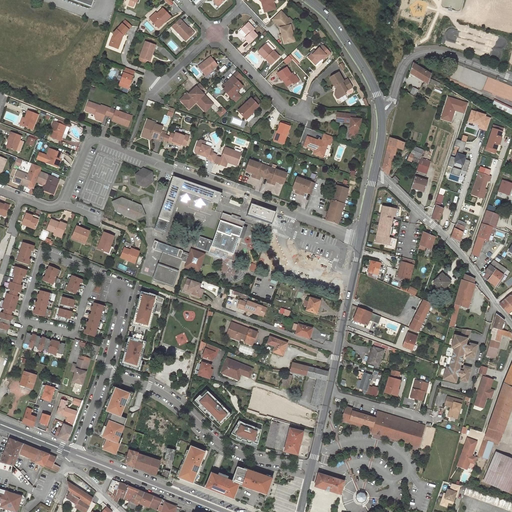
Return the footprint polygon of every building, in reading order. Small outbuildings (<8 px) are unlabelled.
[(262,0),(261,2),(263,9),(266,8),(267,11),(275,9),(273,4),(274,4),(273,2),(275,1),(274,0),(262,0)] [(170,16),(163,9),(157,14),(156,13),(150,19),(156,26),(163,19),(164,21),(170,16)] [(281,11),(272,19),(280,27),(285,44),(292,42),(291,36),(293,36),(292,30),(289,22),(287,20),(288,19),(288,18),(281,11)] [(179,18),(171,26),(185,40),(193,33),(179,18)] [(158,28),(164,21),(163,19),(156,26),(158,28)] [(131,26),(124,21),(113,34),(114,35),(112,36),(110,43),(113,44),(115,46),(118,47),(121,38),(120,37),(122,33),(124,35),(131,26)] [(255,29),(248,23),(242,29),(239,32),(244,37),(246,35),(247,36),(245,38),(250,43),(257,36),(253,31),(255,29)] [(155,45),(146,41),(140,57),(150,61),(155,45)] [(265,59),(271,65),(279,57),(273,50),(272,51),(266,44),(259,51),(265,59)] [(317,60),(320,60),(322,58),(323,60),(330,53),(324,45),(320,48),(319,48),(316,51),(313,54),(312,53),(308,57),(314,64),(317,60)] [(259,51),(257,52),(264,60),(265,59),(259,51)] [(282,60),(285,64),(291,59),(288,55),(282,60)] [(217,65),(211,57),(198,67),(205,75),(217,65)] [(430,74),(413,63),(413,64),(410,73),(424,82),(427,84),(428,81),(429,78),(430,74)] [(135,71),(125,67),(120,82),(124,84),(123,87),(128,90),(135,71)] [(291,74),(286,67),(278,73),(282,79),(284,79),(285,78),(289,85),(292,82),(293,84),(297,82),(294,76),(292,73),(291,74)] [(338,72),(331,77),(330,79),(334,85),(336,85),(337,88),(337,89),(336,90),(336,91),(334,94),(337,98),(338,99),(346,94),(345,91),(352,86),(347,78),(344,81),(338,72)] [(233,77),(230,80),(231,82),(227,86),(223,90),(236,102),(241,97),(237,92),(243,86),(233,77)] [(511,86),(505,84),(503,90),(500,89),(498,95),(504,97),(505,93),(510,94),(511,88),(511,86)] [(201,91),(196,87),(189,94),(181,101),(189,109),(196,102),(203,110),(211,102),(201,91)] [(181,101),(189,94),(187,92),(180,100),(181,101)] [(445,96),(440,119),(451,122),(453,111),(463,113),(466,101),(445,96)] [(253,100),(251,98),(238,111),(245,118),(249,113),(250,114),(252,112),(259,106),(258,105),(253,100)] [(508,107),(494,100),(493,104),(506,111),(508,107)] [(101,106),(88,102),(85,111),(95,114),(94,116),(96,119),(102,121),(105,114),(107,107),(101,105),(101,106)] [(211,102),(203,110),(205,111),(213,104),(211,102)] [(108,116),(113,117),(112,120),(118,122),(118,123),(127,126),(131,116),(111,109),(108,116)] [(28,111),(25,118),(26,119),(23,126),(32,129),(38,115),(28,111)] [(478,128),(487,130),(491,119),(485,117),(485,115),(472,111),(470,117),(475,119),(473,123),(478,124),(480,124),(479,125),(478,128)] [(355,115),(344,114),(343,122),(350,122),(349,136),(357,138),(358,133),(356,133),(357,128),(360,129),(361,119),(355,118),(355,115)] [(67,123),(58,120),(57,123),(54,122),(51,130),(53,131),(51,137),(60,141),(67,123)] [(158,140),(161,132),(163,127),(155,125),(147,122),(142,134),(147,136),(148,135),(150,136),(152,137),(158,140)] [(281,123),(280,123),(277,132),(279,132),(275,141),(284,144),(290,126),(289,126),(289,124),(282,122),(281,123)] [(498,141),(499,137),(501,138),(502,132),(500,131),(499,130),(500,127),(494,125),(490,138),(498,141)] [(21,137),(11,133),(8,141),(10,141),(10,143),(9,143),(7,148),(16,151),(21,137)] [(184,136),(178,134),(176,133),(175,135),(171,133),(168,142),(177,144),(177,143),(181,144),(186,146),(189,138),(184,137),(184,136)] [(333,136),(325,133),(322,140),(322,141),(320,141),(320,142),(318,141),(318,140),(308,136),(304,146),(315,150),(314,152),(319,154),(320,152),(324,153),(328,144),(330,145),(333,136)] [(404,143),(390,138),(382,169),(388,174),(395,147),(402,149),(404,143)] [(498,144),(497,144),(498,141),(490,138),(485,150),(491,152),(492,149),(496,150),(498,144)] [(466,143),(456,140),(448,165),(453,167),(455,162),(463,164),(461,169),(467,171),(471,160),(465,159),(466,156),(462,155),(466,143)] [(217,156),(217,154),(213,153),(213,151),(210,149),(210,148),(204,146),(205,142),(201,141),(198,142),(195,151),(196,153),(207,157),(207,159),(210,160),(211,161),(214,162),(217,156)] [(420,158),(423,150),(413,146),(410,153),(412,153),(411,154),(414,155),(420,158)] [(217,156),(214,162),(226,167),(228,162),(228,161),(238,164),(242,153),(225,147),(222,158),(217,156)] [(63,154),(52,150),(49,157),(47,156),(39,153),(37,159),(58,167),(63,154)] [(16,158),(14,164),(19,166),(22,160),(16,158)] [(424,159),(420,158),(420,160),(416,170),(426,173),(428,167),(422,165),(424,159)] [(287,173),(250,160),(246,170),(253,173),(252,177),(259,179),(261,176),(269,179),(267,182),(274,184),(276,181),(283,184),(287,173)] [(453,167),(451,173),(459,176),(461,169),(453,167)] [(479,172),(488,175),(490,170),(481,167),(479,172)] [(152,172),(142,169),(135,174),(136,184),(146,188),(153,182),(152,172)] [(28,176),(17,171),(14,181),(22,184),(23,183),(28,186),(30,179),(27,178),(28,176)] [(58,179),(41,172),(37,183),(44,186),(43,190),(53,194),(56,188),(55,188),(58,179)] [(488,175),(479,172),(471,194),(481,197),(484,189),(488,180),(489,180),(491,176),(488,175)] [(222,193),(173,176),(154,229),(165,233),(178,196),(180,191),(209,201),(218,204),(222,193)] [(311,194),(315,183),(297,177),(293,187),(297,189),(296,192),(303,195),(304,191),(311,194)] [(424,191),(427,181),(418,178),(417,177),(415,177),(412,187),(424,191)] [(511,184),(511,183),(503,180),(499,191),(509,195),(511,184)] [(336,185),(326,220),(338,224),(341,214),(348,189),(349,186),(337,183),(336,185)] [(180,191),(178,196),(179,197),(181,201),(187,203),(192,201),(195,206),(201,207),(207,207),(209,201),(180,191)] [(121,198),(116,200),(118,204),(114,206),(116,212),(122,214),(127,213),(129,217),(133,215),(135,219),(144,215),(141,206),(121,198)] [(0,203),(0,214),(5,216),(9,206),(3,204),(3,205),(0,203)] [(276,212),(251,204),(247,215),(272,223),(276,212)] [(399,209),(382,206),(381,213),(381,214),(381,216),(380,216),(377,232),(377,235),(376,235),(375,242),(391,246),(393,238),(384,236),(384,233),(391,235),(394,219),(388,218),(388,215),(398,217),(399,209)] [(438,220),(442,211),(436,208),(431,218),(438,220)] [(486,210),(482,223),(482,224),(492,227),(495,228),(499,215),(493,213),(486,210)] [(196,247),(218,255),(218,253),(221,253),(220,256),(231,260),(239,237),(241,238),(243,233),(241,232),(245,222),(231,217),(231,216),(223,213),(212,241),(200,237),(196,247)] [(33,216),(26,214),(22,224),(34,229),(38,220),(34,219),(32,218),(33,216)] [(47,229),(54,233),(62,235),(66,225),(61,223),(60,225),(59,224),(59,223),(51,220),(47,229)] [(454,228),(456,224),(448,220),(446,225),(454,228)] [(456,224),(454,228),(451,237),(459,241),(462,232),(464,227),(457,224),(456,224)] [(482,224),(478,235),(477,236),(484,239),(486,232),(490,233),(492,227),(482,224)] [(446,225),(444,230),(447,233),(451,237),(454,228),(446,225)] [(72,237),(77,239),(77,238),(85,241),(89,232),(76,227),(72,237)] [(114,236),(104,232),(98,249),(106,252),(109,245),(110,246),(114,236)] [(435,237),(423,232),(421,239),(419,246),(418,249),(419,249),(424,251),(425,247),(430,249),(435,237)] [(477,236),(475,243),(469,259),(472,263),(476,261),(484,239),(477,236)] [(23,242),(21,252),(30,255),(31,251),(33,252),(35,246),(23,242)] [(178,257),(181,250),(158,242),(155,249),(162,251),(178,257)] [(130,251),(124,248),(121,257),(135,263),(139,252),(131,249),(130,251)] [(198,272),(204,254),(193,250),(191,256),(189,255),(182,253),(183,250),(181,250),(178,257),(162,251),(152,280),(172,287),(182,261),(186,263),(185,267),(198,272)] [(30,255),(21,252),(18,262),(29,265),(31,259),(29,259),(30,255)] [(402,262),(401,261),(400,268),(403,269),(412,271),(415,261),(403,258),(402,262)] [(506,269),(499,264),(493,260),(489,266),(496,270),(491,276),(488,280),(488,281),(495,286),(506,269)] [(368,272),(367,275),(376,279),(378,273),(380,274),(382,267),(379,267),(380,263),(371,261),(369,265),(369,268),(368,272)] [(16,275),(14,279),(22,281),(23,277),(25,278),(27,270),(16,266),(13,274),(16,275)] [(46,273),(47,274),(56,277),(57,275),(59,276),(61,271),(50,266),(48,270),(47,269),(46,273)] [(485,272),(487,273),(491,276),(496,270),(489,266),(485,272)] [(403,269),(400,268),(397,277),(400,278),(409,280),(412,271),(403,269)] [(442,273),(433,282),(441,291),(449,283),(448,283),(444,278),(445,276),(442,273)] [(44,277),(43,281),(53,285),(54,282),(56,283),(58,278),(56,277),(47,274),(45,277),(44,277)] [(70,277),(68,282),(69,283),(79,287),(80,283),(81,284),(83,280),(73,275),(72,278),(70,277)] [(465,275),(463,280),(474,284),(474,279),(465,275)] [(8,289),(11,290),(18,292),(20,293),(22,285),(20,285),(22,281),(14,279),(13,283),(11,282),(8,289)] [(187,279),(184,286),(189,288),(189,289),(193,291),(192,292),(192,294),(201,297),(203,290),(199,288),(201,284),(187,279)] [(472,293),(475,284),(474,284),(463,280),(461,280),(459,289),(472,293)] [(79,287),(69,283),(68,285),(66,285),(64,290),(75,294),(77,291),(78,291),(80,287),(79,287)] [(406,292),(400,289),(399,293),(407,297),(410,298),(411,294),(406,292)] [(458,291),(457,296),(465,299),(466,297),(470,299),(472,293),(459,289),(458,291)] [(7,293),(5,301),(17,304),(19,297),(17,296),(18,292),(11,290),(10,294),(7,293)] [(37,298),(39,298),(48,301),(49,298),(51,299),(52,294),(41,291),(40,294),(39,294),(37,298)] [(149,293),(141,291),(140,296),(139,300),(140,300),(138,307),(137,307),(134,318),(137,319),(135,326),(136,326),(133,337),(132,337),(129,336),(128,342),(127,344),(129,344),(128,348),(127,353),(125,352),(123,359),(125,360),(124,365),(140,371),(143,361),(141,360),(145,345),(143,344),(144,341),(143,340),(146,328),(147,329),(150,318),(152,319),(157,301),(155,300),(156,295),(150,292),(149,293)] [(457,296),(455,304),(459,305),(467,308),(469,301),(465,299),(457,296)] [(75,300),(63,297),(61,305),(64,305),(63,309),(70,311),(71,307),(73,308),(75,300)] [(35,306),(37,306),(46,309),(47,306),(49,307),(50,301),(48,301),(39,298),(38,302),(36,302),(35,306)] [(320,301),(310,298),(306,310),(315,313),(317,304),(319,305),(320,301)] [(511,306),(506,299),(500,305),(507,313),(511,309),(511,310),(511,306)] [(417,311),(409,328),(418,331),(431,304),(423,300),(419,309),(417,311)] [(5,309),(4,313),(11,315),(12,311),(14,312),(17,304),(5,301),(3,308),(5,309)] [(243,301),(240,308),(245,310),(245,309),(255,312),(254,313),(259,315),(262,306),(248,301),(247,303),(243,301)] [(91,310),(92,311),(102,314),(102,311),(104,312),(106,306),(95,303),(93,307),(92,306),(91,310)] [(452,315),(449,326),(453,327),(454,324),(459,305),(455,304),(452,315)] [(33,314),(44,317),(45,314),(47,315),(48,309),(46,309),(37,306),(36,310),(34,310),(33,314)] [(371,313),(358,307),(353,320),(366,326),(370,315),(371,313)] [(70,311),(63,309),(60,309),(58,316),(61,317),(60,321),(67,323),(68,319),(70,319),(72,312),(70,311)] [(89,318),(90,318),(99,321),(100,319),(102,319),(104,314),(102,314),(92,311),(91,315),(90,314),(89,318)] [(0,318),(1,318),(0,322),(10,325),(11,321),(10,321),(11,319),(12,320),(13,316),(11,315),(4,313),(1,312),(0,316),(0,318)] [(505,322),(504,321),(496,315),(491,333),(492,334),(489,346),(497,348),(501,335),(510,337),(511,336),(511,334),(511,332),(502,330),(505,322)] [(86,326),(88,326),(97,329),(98,327),(100,327),(101,322),(99,321),(90,318),(89,322),(88,322),(86,326)] [(0,332),(7,335),(8,331),(7,330),(8,329),(9,329),(10,325),(0,322),(0,332)] [(231,323),(227,333),(241,338),(245,340),(245,342),(252,345),(257,332),(231,323)] [(312,328),(298,325),(295,334),(308,338),(309,333),(310,333),(312,328)] [(85,330),(84,334),(95,337),(95,334),(97,335),(99,330),(97,329),(88,326),(86,330),(85,330)] [(470,331),(463,329),(461,337),(454,336),(443,380),(456,383),(457,376),(461,377),(460,381),(467,382),(471,368),(464,367),(463,369),(459,368),(463,354),(467,355),(466,357),(474,359),(477,346),(469,344),(469,347),(465,346),(467,339),(468,339),(470,331)] [(33,348),(34,346),(37,336),(32,334),(32,335),(31,335),(31,334),(27,333),(24,343),(29,345),(29,347),(33,348)] [(408,333),(403,346),(412,349),(417,336),(408,333)] [(43,351),(43,349),(46,339),(42,337),(42,338),(40,338),(40,337),(37,336),(34,346),(39,348),(38,350),(43,351)] [(287,343),(270,337),(267,343),(275,347),(273,351),(281,355),(283,351),(284,351),(287,343)] [(52,354),(56,341),(52,340),(51,341),(50,341),(50,340),(46,339),(43,349),(48,351),(48,352),(52,354)] [(60,343),(56,341),(52,354),(56,355),(57,353),(62,355),(65,344),(62,343),(61,344),(60,344),(60,343)] [(217,353),(219,348),(208,343),(201,359),(211,362),(213,356),(215,352),(217,353)] [(497,348),(489,346),(486,355),(495,357),(497,348)] [(373,347),(371,354),(368,362),(378,366),(383,351),(373,347)] [(228,358),(222,372),(230,375),(233,374),(234,373),(241,375),(242,373),(250,376),(253,368),(228,358)] [(79,359),(77,365),(75,372),(72,382),(82,385),(89,362),(79,359)] [(198,375),(210,378),(211,373),(209,373),(210,368),(212,365),(202,362),(198,375)] [(292,363),(290,371),(307,376),(309,367),(292,363)] [(480,365),(478,373),(485,375),(487,367),(480,365)] [(328,372),(326,371),(309,367),(307,376),(311,377),(313,377),(319,379),(317,386),(315,386),(311,403),(316,404),(319,405),(320,406),(328,372)] [(399,372),(392,371),(390,377),(389,377),(385,392),(397,395),(398,389),(397,389),(400,380),(397,379),(399,372)] [(36,376),(24,372),(20,385),(32,388),(36,376)] [(371,376),(372,375),(364,373),(362,381),(358,380),(356,388),(367,391),(370,381),(371,376)] [(291,376),(287,375),(286,380),(283,379),(281,387),(288,389),(291,376)] [(489,389),(493,380),(483,376),(477,394),(478,394),(474,405),(479,407),(482,401),(485,402),(487,397),(487,395),(490,396),(493,390),(489,389)] [(427,383),(417,381),(415,389),(413,389),(411,397),(422,400),(424,392),(425,392),(427,383)] [(511,387),(504,383),(499,395),(511,399),(511,387)] [(49,401),(53,387),(43,384),(39,398),(49,401)] [(103,449),(115,454),(120,443),(117,442),(119,437),(123,427),(123,426),(126,418),(120,416),(125,405),(128,406),(132,397),(130,397),(132,392),(116,387),(114,393),(112,392),(109,400),(111,400),(108,407),(107,410),(109,412),(112,413),(109,420),(107,418),(101,433),(108,436),(107,438),(106,440),(108,441),(107,445),(105,444),(103,449)] [(219,402),(207,390),(201,396),(200,394),(199,394),(194,399),(199,404),(198,405),(205,412),(206,411),(210,414),(208,416),(212,419),(214,418),(220,424),(231,413),(223,406),(221,408),(219,406),(217,404),(219,402)] [(259,409),(258,413),(265,415),(267,408),(268,409),(271,398),(262,395),(258,409),(259,409)] [(496,403),(488,427),(502,433),(511,403),(511,399),(499,395),(496,403)] [(451,406),(452,407),(449,416),(457,419),(462,400),(447,396),(445,404),(451,406)] [(68,416),(75,419),(78,411),(66,407),(65,405),(66,401),(62,399),(57,413),(68,416)] [(218,427),(220,424),(214,418),(212,419),(208,416),(210,414),(206,411),(205,412),(198,405),(199,404),(194,399),(192,401),(218,427)] [(418,445),(424,425),(385,414),(384,418),(376,416),(346,407),(342,419),(347,421),(347,419),(373,427),(372,428),(371,431),(418,445)] [(32,410),(27,408),(22,422),(33,426),(36,418),(31,415),(32,410)] [(37,423),(45,425),(49,415),(40,412),(37,423)] [(68,416),(65,425),(71,427),(72,424),(73,424),(75,419),(68,416)] [(271,423),(270,423),(265,445),(273,447),(278,424),(276,423),(277,419),(272,418),(271,423)] [(347,419),(347,421),(372,428),(373,427),(347,419)] [(244,423),(239,420),(231,433),(237,436),(236,438),(238,439),(241,440),(242,439),(258,445),(261,430),(252,426),(251,429),(248,428),(245,427),(246,424),(244,423)] [(58,437),(67,441),(72,428),(71,427),(65,425),(64,424),(62,429),(60,433),(59,436),(58,437)] [(488,427),(483,439),(493,443),(497,445),(502,433),(488,427)] [(302,432),(290,428),(284,451),(297,455),(299,445),(300,445),(301,441),(300,441),(302,432)] [(237,436),(231,433),(230,436),(239,441),(257,448),(258,445),(242,439),(241,440),(238,439),(236,438),(237,436)] [(0,461),(14,466),(14,465),(19,454),(23,444),(10,438),(0,461)] [(476,441),(467,438),(457,463),(467,466),(469,461),(471,455),(476,441)] [(483,439),(478,455),(487,459),(493,443),(483,439)] [(23,444),(19,454),(27,457),(31,447),(23,444)] [(183,465),(178,477),(194,483),(197,476),(196,475),(194,474),(195,471),(197,467),(200,468),(202,464),(199,463),(201,459),(204,452),(190,446),(188,450),(186,457),(184,456),(181,464),(183,465)] [(42,465),(44,465),(49,454),(31,447),(27,457),(32,459),(31,461),(42,465)] [(173,460),(175,451),(167,449),(165,458),(168,459),(173,460)] [(125,463),(134,466),(137,454),(138,453),(129,450),(125,463)] [(511,491),(511,459),(496,453),(483,481),(511,493),(511,491)] [(49,454),(44,465),(45,466),(52,469),(57,472),(60,467),(53,463),(56,457),(49,454)] [(160,461),(137,454),(134,466),(155,475),(160,461)] [(210,474),(205,487),(223,494),(226,495),(226,496),(233,499),(239,483),(245,485),(245,487),(266,494),(272,479),(266,476),(253,471),(252,473),(247,471),(247,470),(237,466),(232,481),(227,478),(218,475),(217,477),(214,476),(210,474)] [(168,480),(170,473),(163,470),(161,477),(168,480)] [(319,474),(315,486),(340,494),(342,490),(344,481),(319,474)] [(67,481),(68,488),(70,492),(90,505),(93,498),(67,481)] [(110,496),(117,502),(119,497),(124,498),(127,489),(127,488),(128,486),(120,482),(116,496),(115,497),(112,495),(113,495),(112,494),(110,496)] [(460,485),(452,483),(450,489),(448,488),(445,497),(443,497),(441,503),(447,505),(449,501),(453,502),(457,491),(458,491),(460,485)] [(128,500),(131,501),(133,503),(134,499),(139,490),(128,486),(127,488),(127,489),(124,498),(128,500)] [(511,502),(466,486),(464,494),(511,511),(511,502)] [(16,511),(22,496),(0,488),(0,507),(15,511),(16,511)] [(358,503),(365,498),(361,491),(353,495),(358,503)] [(86,511),(90,505),(70,492),(66,498),(76,504),(75,507),(84,511),(83,511),(86,511)] [(148,507),(149,506),(153,495),(144,492),(140,502),(134,499),(133,503),(137,505),(138,506),(139,503),(148,507)] [(149,506),(161,511),(164,502),(165,500),(153,495),(149,506)] [(129,506),(135,510),(137,505),(133,503),(131,501),(129,506)] [(41,502),(31,510),(32,511),(36,511),(43,506),(48,508),(50,506),(41,502)] [(174,511),(176,506),(164,502),(161,511),(174,511)]
